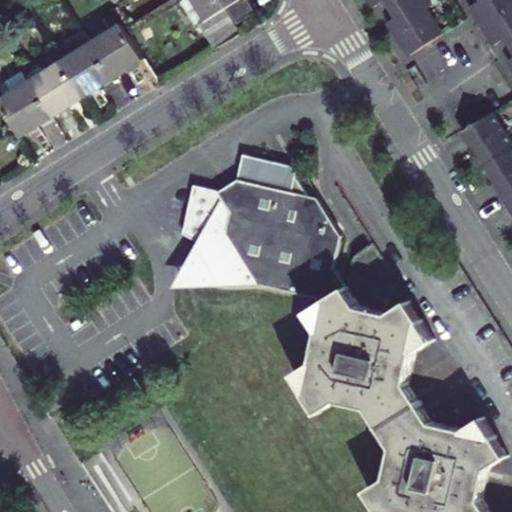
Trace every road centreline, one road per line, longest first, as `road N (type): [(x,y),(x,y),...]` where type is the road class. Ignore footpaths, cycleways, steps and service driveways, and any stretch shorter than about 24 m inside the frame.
road 1 (residential): [(328,12),(0,214)]
road 2 (residential): [(328,12),(511,299)]
